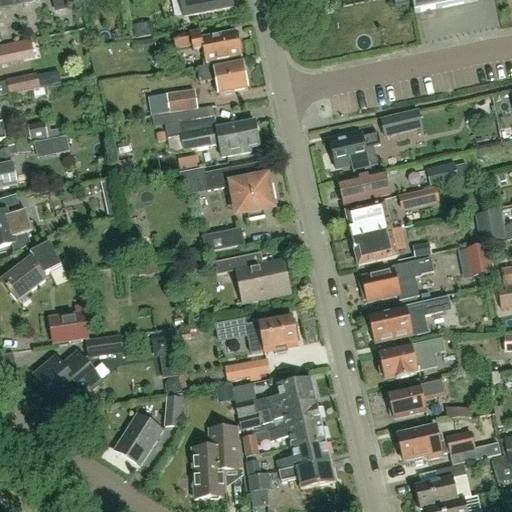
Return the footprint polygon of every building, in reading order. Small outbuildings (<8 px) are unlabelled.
[(74,0),(60,0),(63,10),(76,7),(74,0)] [(179,0),(183,19),(232,9),(230,0),(179,0)] [(392,0),(395,8),(412,5),(414,15),(478,2),(477,0),(392,0)] [(151,27),(134,30),(136,40),(153,37),(151,27)] [(242,58),(237,33),(200,40),(199,33),(174,39),(177,51),(193,47),(194,52),(202,50),(206,66),(242,58)] [(154,40),(132,44),(133,52),(142,50),(143,53),(156,51),(154,40)] [(243,66),(215,71),(214,67),(197,70),(199,85),(216,82),(219,96),(247,91),(243,66)] [(75,68),(56,69),(57,82),(76,81),(75,68)] [(41,76),(6,83),(9,98),(33,93),(44,91),(41,76)] [(151,118),(198,112),(194,93),(166,96),(167,98),(148,100),(151,118)] [(395,119),(381,122),(384,139),(399,135),(395,119)] [(254,123),(218,131),(216,131),(214,120),(165,128),(168,141),(180,139),(183,153),(221,146),(223,158),(251,153),(250,150),(259,148),(254,123)] [(47,142),(44,128),(28,131),(31,146),(47,142)] [(164,133),(156,135),(157,143),(166,142),(164,133)] [(377,135),(362,138),(329,145),(335,170),(351,167),(352,175),(370,171),(369,168),(377,167),(374,149),(380,148),(377,135)] [(54,143),(35,147),(37,158),(56,154),(54,143)] [(21,145),(8,147),(9,150),(10,156),(23,153),(21,145)] [(0,190),(17,187),(13,166),(12,166),(10,156),(9,150),(0,152),(0,190)] [(193,155),(194,164),(215,160),(213,151),(193,155)] [(465,164),(454,166),(458,182),(469,179),(465,164)] [(264,218),(262,210),(270,209),(269,205),(274,204),(270,184),(265,185),(265,181),(260,182),(257,165),(202,175),(206,194),(234,189),(239,215),(246,213),(248,222),(264,218)] [(454,165),(426,172),(430,190),(436,188),(458,183),(458,182),(454,166),(454,165)] [(344,207),(373,200),(389,196),(384,174),(368,178),(339,185),(344,207)] [(117,198),(113,181),(100,184),(104,201),(117,198)] [(430,190),(417,193),(420,208),(439,203),(436,188),(430,190)] [(0,215),(0,249),(12,246),(14,255),(31,246),(27,234),(33,233),(27,211),(21,213),(17,201),(0,206),(0,211),(1,215),(0,215)] [(384,205),(345,215),(352,241),(390,232),(400,230),(396,214),(387,216),(384,205)] [(501,214),(475,219),(481,246),(506,240),(504,228),(501,214)] [(406,224),(412,248),(422,245),(416,222),(406,224)] [(206,255),(244,247),(241,232),(203,239),(206,255)] [(390,232),(352,241),(358,268),(397,259),(390,232)] [(428,244),(412,248),(414,259),(431,256),(428,244)] [(33,260),(2,284),(18,304),(46,282),(42,278),(61,268),(50,245),(30,255),(33,260)] [(488,245),(463,250),(470,280),(495,274),(488,245)] [(215,278),(236,274),(243,305),(289,296),(282,262),(255,268),(253,256),(213,264),(215,278)] [(366,302),(366,304),(398,297),(399,303),(419,298),(414,279),(421,278),(421,276),(433,274),(430,260),(391,268),(392,273),(361,280),(363,290),(361,292),(362,301),(366,302)] [(156,264),(138,266),(139,276),(157,274),(156,264)] [(511,286),(511,268),(502,270),(504,288),(511,286)] [(511,286),(504,288),(497,289),(500,312),(511,309),(511,286)] [(376,344),(411,336),(411,339),(429,335),(429,333),(428,334),(424,318),(451,312),(448,299),(404,308),(405,312),(370,320),(376,344)] [(53,346),(87,341),(83,315),(49,320),(53,346)] [(258,324),(246,327),(251,357),(264,354),(264,355),(274,353),(275,356),(287,354),(286,351),(298,349),(298,345),(299,343),(298,335),(295,334),(292,318),(258,324)] [(88,361),(123,355),(121,338),(85,343),(88,361)] [(169,338),(152,341),(154,352),(162,358),(172,356),(169,338)] [(444,341),(378,356),(380,368),(378,370),(379,377),(383,378),(383,381),(395,379),(395,381),(412,377),(412,375),(440,369),(436,355),(447,352),(444,341)] [(37,377),(58,403),(74,389),(82,397),(98,383),(76,358),(63,370),(56,361),(37,377)] [(270,375),(267,362),(225,370),(227,383),(270,375)] [(170,379),(165,386),(167,395),(181,393),(178,378),(170,379)] [(426,414),(424,403),(446,398),(442,380),(418,385),(419,389),(388,396),(388,399),(386,402),(388,409),(391,410),(394,422),(426,414)] [(235,408),(239,421),(259,417),(261,416),(316,402),(311,382),(277,388),(280,401),(268,402),(268,400),(235,408)] [(230,388),(216,391),(218,401),(232,398),(230,388)] [(167,399),(164,429),(179,431),(182,401),(167,399)] [(321,423),(316,402),(261,416),(263,426),(285,422),(287,431),(321,423)] [(137,417),(114,453),(139,468),(162,433),(137,417)] [(259,417),(239,421),(241,432),(261,427),(259,417)] [(325,443),(321,423),(287,431),(269,435),(272,446),(290,443),(292,451),(325,443)] [(471,435),(438,443),(435,428),(397,437),(403,464),(426,459),(427,462),(442,459),(441,455),(449,453),(450,458),(475,452),(471,435)] [(191,452),(194,501),(226,500),(224,473),(239,472),(237,430),(209,432),(210,451),(191,452)] [(259,458),(255,437),(242,440),(246,460),(259,458)] [(497,473),(509,471),(508,467),(511,466),(511,439),(504,441),(506,457),(494,460),(497,473)] [(330,464),(325,443),(292,451),(294,459),(277,463),(279,475),(330,464)] [(336,484),(330,464),(279,475),(281,485),(299,481),(301,491),(336,484)] [(256,466),(246,468),(248,479),(258,478),(256,466)] [(471,499),(463,467),(432,474),(434,484),(414,489),(420,511),(425,510),(458,502),(464,501),(471,499)] [(481,471),(469,474),(475,498),(487,495),(481,471)] [(248,479),(250,495),(271,492),(269,476),(258,478),(248,479)] [(479,511),(476,498),(471,499),(464,501),(458,502),(425,510),(425,511),(479,511)]
